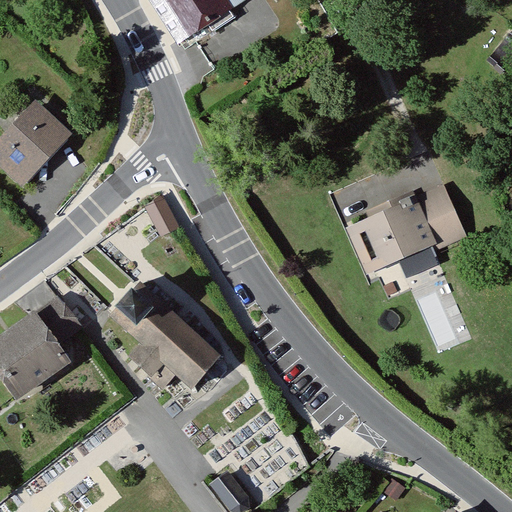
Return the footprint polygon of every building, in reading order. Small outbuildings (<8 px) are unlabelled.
[(161,0),(184,35),(178,39),(179,42),(203,27),(208,36),(236,18),(230,9),(231,9),(229,6),(237,0),(161,0)] [(103,100),(108,106),(117,96),(111,90),(103,100)] [(0,147),(0,161),(21,182),(66,134),(38,107),(0,147)] [(357,230),(373,266),(396,256),(429,241),(432,247),(460,235),(442,193),(415,204),(411,197),(389,207),(392,214),(374,222),(357,230)] [(176,227),(160,198),(145,208),(162,235),(176,227)] [(374,222),(392,214),(389,207),(371,214),(374,222)] [(401,267),(396,256),(373,266),(378,277),(401,267)] [(132,356),(164,386),(177,372),(192,385),(218,355),(140,283),(112,314),(144,342),(132,356)] [(0,339),(0,369),(19,396),(66,362),(55,345),(80,327),(57,298),(0,339)] [(231,508),(241,511),(249,506),(247,497),(229,474),(213,487),(231,508)]
